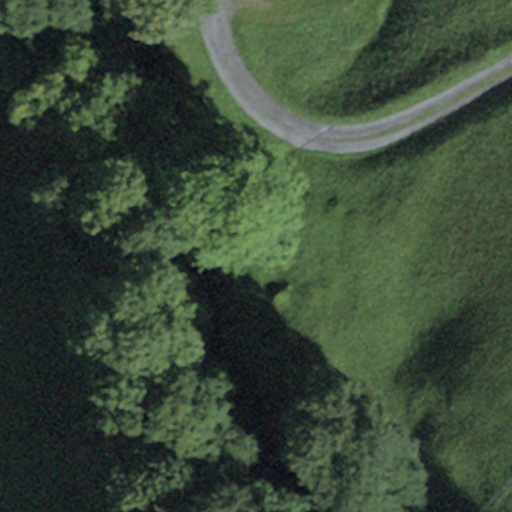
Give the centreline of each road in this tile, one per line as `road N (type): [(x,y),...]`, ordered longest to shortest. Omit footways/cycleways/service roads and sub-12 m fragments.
road 1 (track): [(511,64),(357,141),(328,140),(281,128),(246,103),(223,71),(197,0)]
road 2 (track): [(337,0),(252,19),(202,14)]
